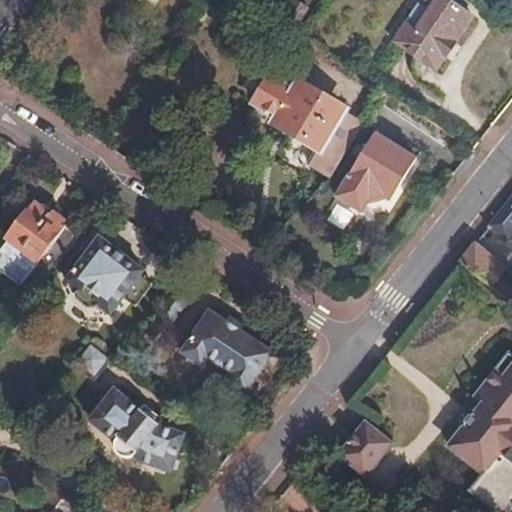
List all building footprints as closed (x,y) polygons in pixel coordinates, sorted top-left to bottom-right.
[(420,6),(396,42),(436,69),(471,17),(446,0),(437,0),(429,12),(420,6)] [(283,37),(276,46),(285,52),(292,43),(283,37)] [(268,79),(256,101),(282,116),(279,122),(318,145),(309,161),(322,169),(351,118),(301,87),(295,96),(268,79)] [(350,175),(335,197),(359,214),(367,203),(385,200),(389,203),(417,162),(377,136),(350,175)] [(511,200),(510,198),(488,226),(504,238),(511,228),(511,200)] [(0,248),(0,270),(33,296),(80,235),(36,202),(0,248)] [(109,318),(123,299),(139,279),(142,274),(125,262),(122,266),(110,256),(113,252),(98,242),(64,285),(77,294),(75,297),(76,303),(89,312),(95,309),(109,318)] [(474,244),(459,263),(484,284),(490,288),(505,269),(474,244)] [(139,279),(123,299),(135,307),(150,288),(139,279)] [(511,286),(503,279),(494,291),(511,305),(511,286)] [(490,288),(484,284),(477,293),(484,299),(492,289),(490,288)] [(175,293),(155,317),(168,327),(188,303),(175,293)] [(241,334),(225,325),(210,314),(185,353),(203,365),(208,358),(233,375),(228,382),(247,394),(272,355),(241,334)] [(230,318),(225,325),(241,334),(246,327),(230,318)] [(88,343),(71,366),(93,382),(110,359),(88,343)] [(481,402),(442,451),(476,479),(465,494),(487,511),(506,511),(511,505),(511,355),(508,353),(473,395),(481,402)] [(109,414),(97,431),(113,444),(113,454),(121,461),(131,458),(141,466),(170,473),(182,435),(154,427),(137,412),(113,393),(110,396),(104,395),(100,401),(102,408),(109,414)] [(137,412),(154,427),(160,421),(142,406),(137,412)] [(88,424),(97,431),(109,414),(102,408),(88,424)] [(357,431),(330,462),(355,482),(381,450),(357,431)]
